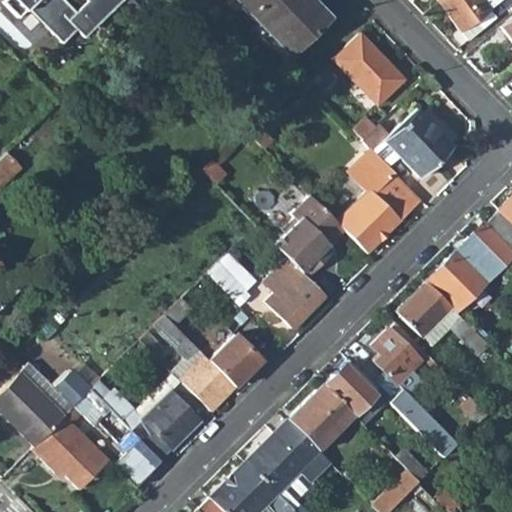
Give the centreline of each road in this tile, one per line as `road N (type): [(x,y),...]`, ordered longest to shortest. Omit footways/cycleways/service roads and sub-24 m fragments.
road 1 (residential): [(511,151),(149,511)]
road 2 (residential): [(377,0),(511,138)]
